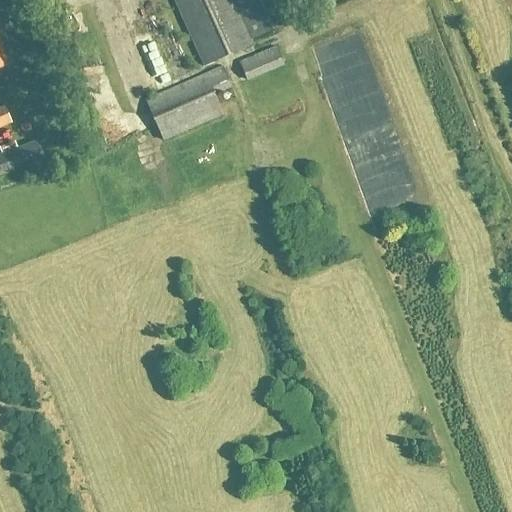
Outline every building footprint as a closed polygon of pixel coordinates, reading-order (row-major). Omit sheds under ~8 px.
[(251,44),(231,0),(172,0),(203,66),(251,44)] [(238,63),(242,72),(246,81),(281,65),(274,47),(238,63)] [(174,83),(161,56),(141,66),(155,93),(174,83)] [(93,89),(116,82),(111,67),(88,73),(93,89)] [(230,88),(220,67),(143,101),(161,141),(222,115),(213,96),(230,88)] [(0,126),(16,120),(9,104),(0,107),(0,126)] [(0,155),(0,175),(42,159),(36,142),(0,155)]
